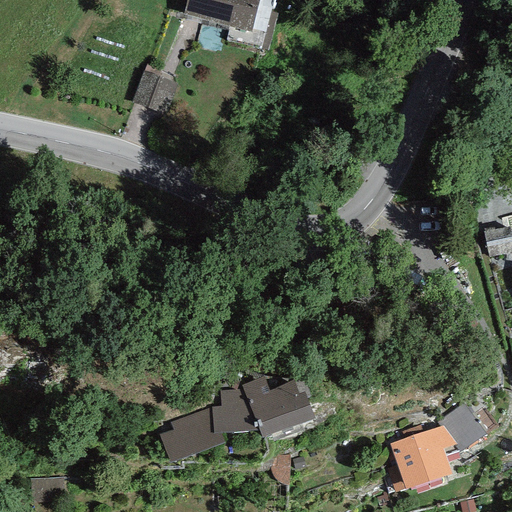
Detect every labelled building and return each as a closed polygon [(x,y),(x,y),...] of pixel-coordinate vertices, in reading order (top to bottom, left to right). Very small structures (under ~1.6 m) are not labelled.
[(188,0),(184,19),(251,36),(259,0),(188,0)] [(175,87),(144,75),(132,106),(163,118),(175,87)] [(173,434),(159,439),(170,469),(223,448),(219,439),(256,438),(261,446),(315,426),(305,398),(299,400),(293,386),(271,393),(264,380),(240,390),(219,391),(220,408),(210,409),(169,424),(173,434)] [(444,428),(389,447),(405,496),(452,481),(443,452),(457,448),(462,455),(486,438),(464,404),(440,421),(444,428)] [(33,511),(57,511),(58,498),(34,498),(33,511)]
